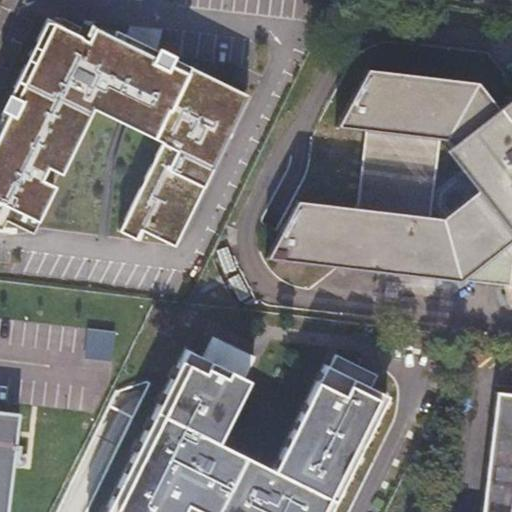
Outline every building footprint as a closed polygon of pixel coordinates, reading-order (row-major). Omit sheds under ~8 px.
[(394,12),(392,30),(426,34),(428,16),(394,12)] [(89,44),(49,21),(11,97),(4,113),(11,117),(0,139),(0,225),(2,220),(30,233),(35,221),(40,223),(57,188),(44,182),(48,170),(64,176),(94,110),(157,140),(113,230),(130,238),(134,227),(167,245),(196,184),(202,188),(244,94),(161,49),(155,58),(98,29),(89,44)] [(511,100),(500,111),(478,82),(367,69),(339,124),(352,127),(342,207),(298,200),(268,256),(457,279),(511,285),(511,100)] [(188,511),(195,500),(218,511),(329,511),(392,393),(332,361),(283,468),(227,439),(258,376),(244,369),(248,359),(207,338),(199,353),(190,348),(108,511),(188,511)] [(415,386),(420,374),(397,364),(392,376),(415,386)] [(511,511),(511,391),(499,390),(485,511),(511,511)] [(0,511),(7,511),(19,414),(0,412),(0,511)]
